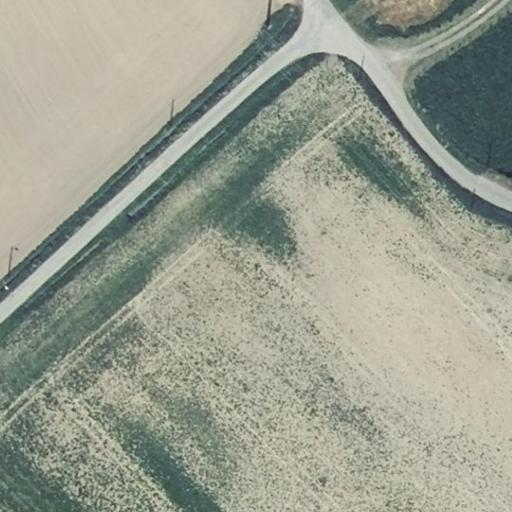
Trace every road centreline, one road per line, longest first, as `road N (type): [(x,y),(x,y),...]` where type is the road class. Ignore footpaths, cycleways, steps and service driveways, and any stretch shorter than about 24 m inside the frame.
road 1 (unclassified): [(0,313),(328,14)]
road 2 (residential): [(328,14),(416,131),(472,182),(511,202)]
